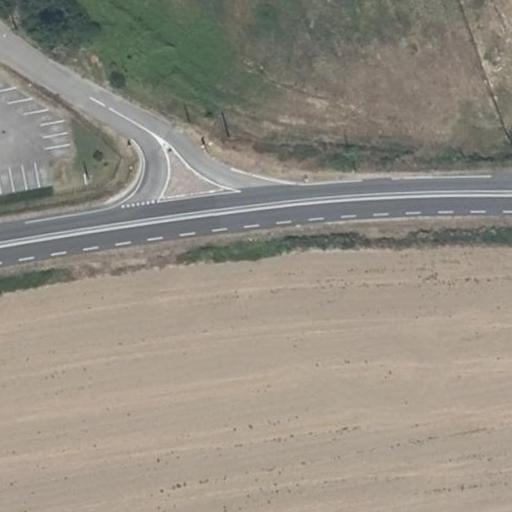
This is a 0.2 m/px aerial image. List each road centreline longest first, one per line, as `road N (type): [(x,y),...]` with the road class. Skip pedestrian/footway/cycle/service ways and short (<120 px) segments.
road 1 (tertiary): [(0,252),(220,219),(511,202)]
road 2 (tertiary): [(511,186),(302,193)]
road 3 (residential): [(302,193),(216,168),(131,117)]
road 4 (tertiary): [(302,193),(118,220)]
road 5 (residential): [(0,39),(131,117)]
road 6 (residential): [(131,117),(153,137),(161,171),(118,220)]
